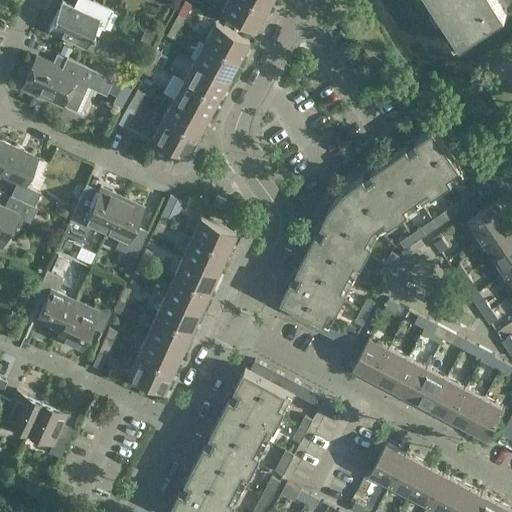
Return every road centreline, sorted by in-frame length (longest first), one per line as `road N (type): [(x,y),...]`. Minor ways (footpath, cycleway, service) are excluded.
road 1 (residential): [(511,486),(438,447),(428,427),(233,326)]
road 2 (residential): [(0,110),(171,184),(210,177),(240,156)]
road 3 (residential): [(182,425),(0,342)]
road 4 (residential): [(233,326),(280,223),(240,156)]
road 5 (residential): [(240,156),(234,138),(242,105),(299,0)]
